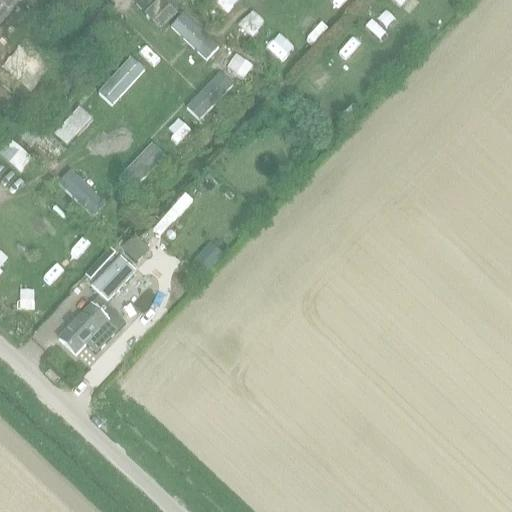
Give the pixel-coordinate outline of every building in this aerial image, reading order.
[(0,0),(0,25),(22,0),(0,0)] [(161,0),(145,15),(160,32),(177,16),(161,0)] [(67,149),(93,122),(80,110),(54,137),(67,149)] [(16,137),(31,149),(44,135),(30,121),(16,137)] [(0,149),(0,157),(21,175),(32,161),(7,141),(0,149)] [(120,258),(91,289),(107,304),(136,273),(120,258)] [(75,357),(86,346),(96,356),(118,333),(92,307),(59,341),(75,357)]
